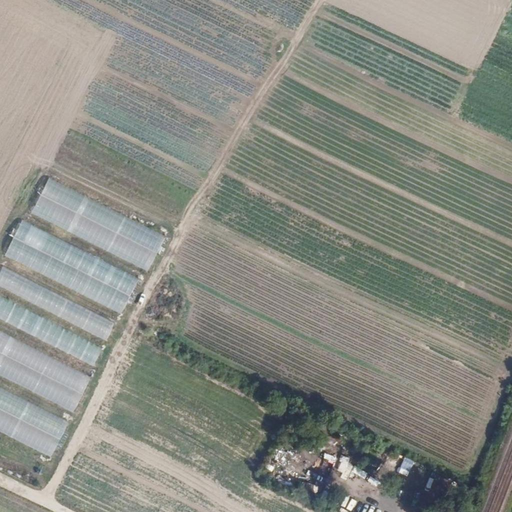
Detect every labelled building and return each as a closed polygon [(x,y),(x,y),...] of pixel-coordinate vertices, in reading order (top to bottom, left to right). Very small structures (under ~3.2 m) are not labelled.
[(147,272),(165,237),(49,179),(31,213),(147,272)] [(122,316),(139,281),(23,222),(5,257),(122,316)] [(115,323),(3,267),(0,272),(0,286),(106,341),(115,323)] [(103,348),(0,296),(0,319),(93,367),(103,348)] [(0,378),(73,415),(90,381),(0,334),(0,378)] [(0,433),(50,459),(68,424),(0,389),(0,433)]
